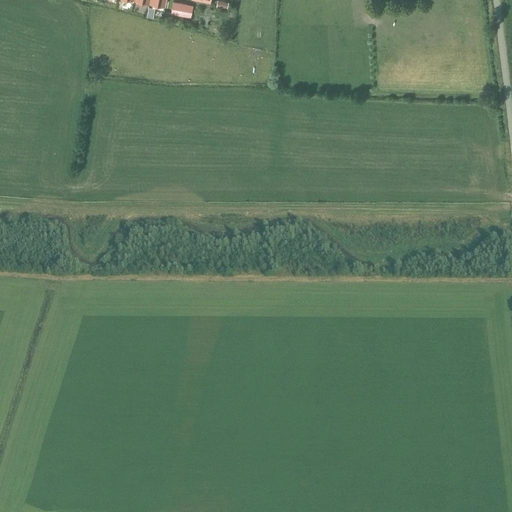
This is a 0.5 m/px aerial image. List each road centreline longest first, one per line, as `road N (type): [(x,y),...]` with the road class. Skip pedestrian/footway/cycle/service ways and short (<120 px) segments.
road 1 (track): [(511,206),(0,202)]
road 2 (unclassified): [(511,130),(495,0)]
